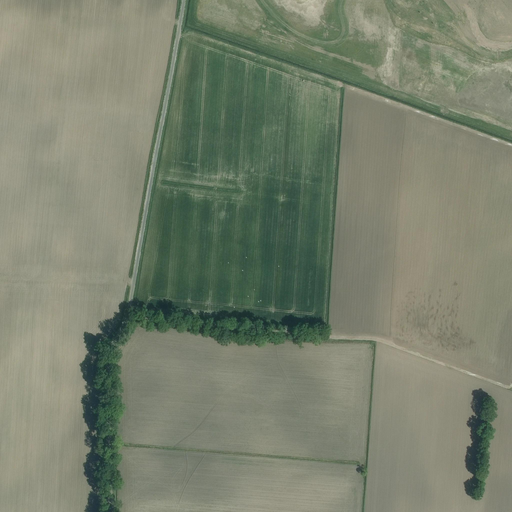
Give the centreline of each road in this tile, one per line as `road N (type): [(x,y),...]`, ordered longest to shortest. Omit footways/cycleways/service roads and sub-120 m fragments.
road 1 (unclassified): [(110,511),(111,346),(129,304),(182,0)]
road 2 (track): [(127,313),(332,334)]
